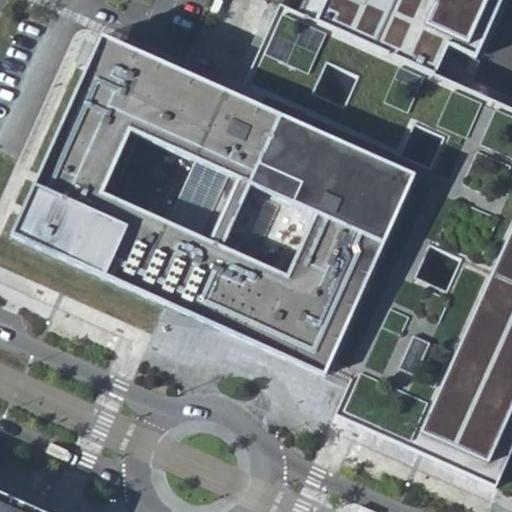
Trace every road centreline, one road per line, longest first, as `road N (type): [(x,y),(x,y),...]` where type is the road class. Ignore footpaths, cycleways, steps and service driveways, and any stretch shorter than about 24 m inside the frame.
road 1 (primary): [(167,410),(0,339)]
road 2 (primary): [(0,424),(135,484)]
road 3 (primary): [(395,511),(266,454)]
road 4 (primary): [(266,454),(245,418),(227,407),(186,403),(167,410)]
